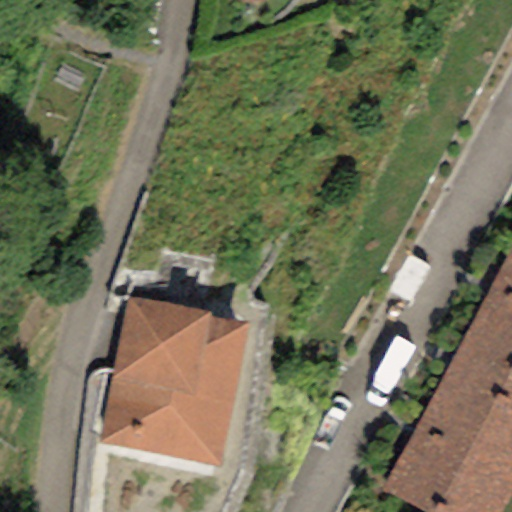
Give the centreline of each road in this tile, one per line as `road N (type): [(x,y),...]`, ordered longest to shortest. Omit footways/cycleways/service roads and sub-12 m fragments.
road 1 (residential): [(54,511),(72,361),(166,72),(179,0)]
road 2 (residential): [(511,126),(311,511)]
